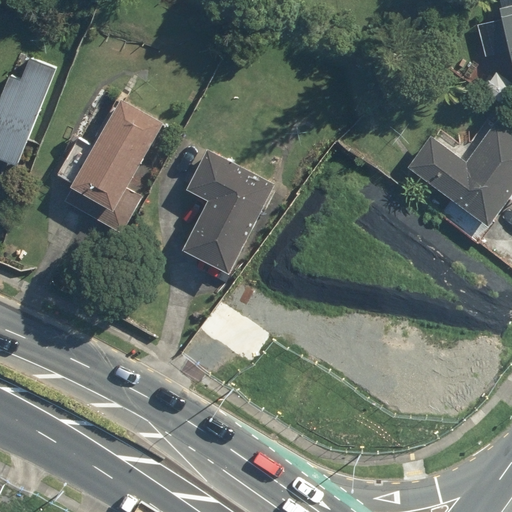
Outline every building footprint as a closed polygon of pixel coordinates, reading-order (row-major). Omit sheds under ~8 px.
[(182,5),(166,0),(122,0),(69,161),(124,179),(182,5)] [(0,152),(30,162),(60,67),(32,58),(26,77),(13,73),(0,111),(0,152)] [(439,134),(416,162),(457,194),(446,209),(483,238),(511,201),(511,121),(507,117),(472,160),(439,134)] [(238,267),(280,181),(214,149),(194,188),(218,200),(195,246),(238,267)] [(371,177),(336,151),(309,188),(345,214),(371,177)] [(376,261),(313,221),(297,250),(312,259),(278,311),(324,341),(376,261)] [(467,277),(477,263),(443,240),(349,378),(380,398),(388,386),(397,392),(472,281),(467,277)]
